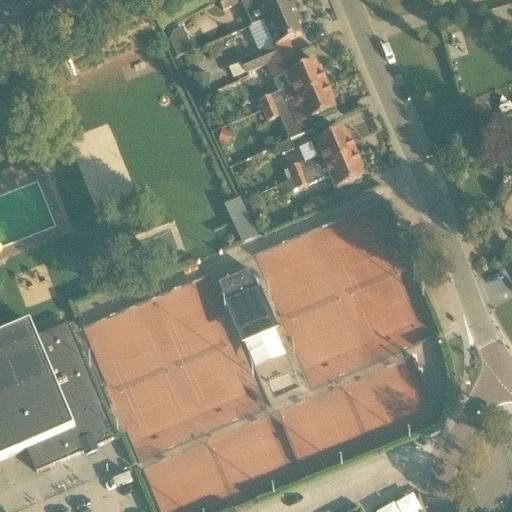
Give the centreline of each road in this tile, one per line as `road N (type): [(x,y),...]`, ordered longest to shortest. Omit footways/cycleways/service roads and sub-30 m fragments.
road 1 (unclassified): [(482,385),(482,340),(361,0)]
road 2 (unclassified): [(438,511),(440,480),(482,385)]
